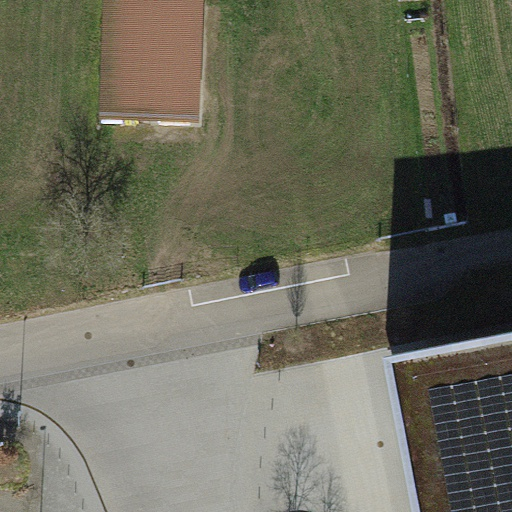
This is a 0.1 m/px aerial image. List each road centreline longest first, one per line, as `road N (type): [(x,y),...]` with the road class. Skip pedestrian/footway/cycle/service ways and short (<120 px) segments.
road 1 (track): [(511,258),(200,308),(133,359)]
road 2 (residential): [(177,511),(133,359),(26,348),(0,354)]
